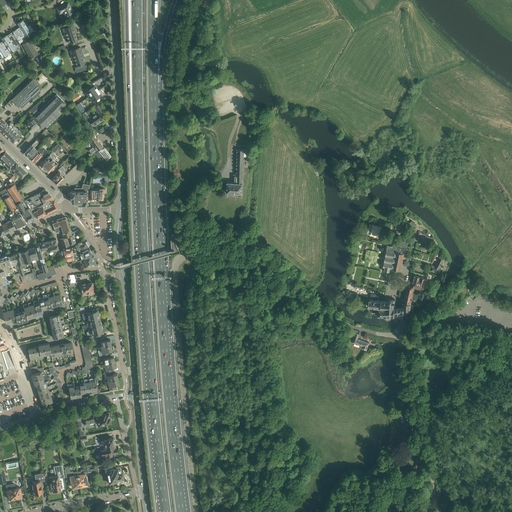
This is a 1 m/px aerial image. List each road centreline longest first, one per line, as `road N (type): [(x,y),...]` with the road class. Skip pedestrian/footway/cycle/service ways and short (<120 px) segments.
road 1 (motorway): [(181,511),(161,302),(153,82)]
road 2 (motorway): [(140,181),(165,511)]
road 3 (unclassified): [(196,511),(175,299),(175,264),(183,257)]
road 4 (unclassified): [(394,335),(328,317),(250,253),(187,256)]
road 5 (tertiary): [(120,211),(111,0)]
road 6 (motorway): [(126,0),(140,181)]
road 7 (motorway): [(136,0),(140,181)]
